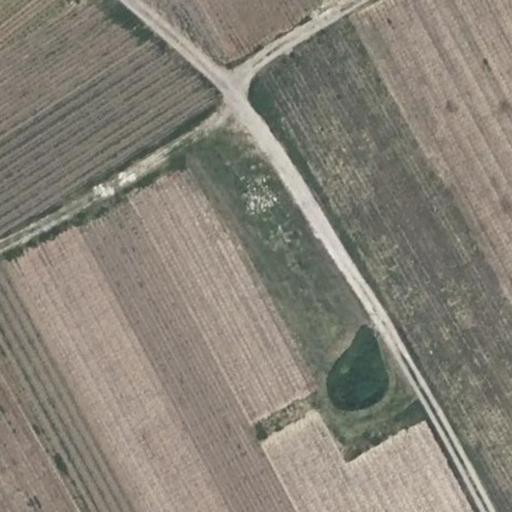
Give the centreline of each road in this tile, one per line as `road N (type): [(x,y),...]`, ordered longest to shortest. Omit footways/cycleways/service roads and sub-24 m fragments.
road 1 (track): [(487,511),(331,239),(241,101),(125,0)]
road 2 (track): [(0,249),(69,214),(241,101)]
road 3 (track): [(362,0),(227,84)]
